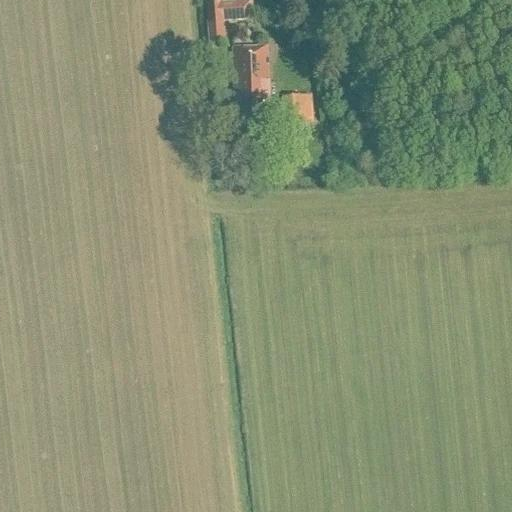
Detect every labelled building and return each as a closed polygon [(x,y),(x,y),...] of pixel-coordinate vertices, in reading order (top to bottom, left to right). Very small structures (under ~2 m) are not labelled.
[(208,28),(224,27),(232,26),(231,7),(222,8),(221,0),(214,0),(207,0),(208,28)] [(319,0),(287,0),(288,12),(320,12),(319,0)] [(225,49),(224,27),(208,28),(210,49),(225,49)] [(262,105),(270,104),(268,51),(234,52),(236,106),(238,105),(239,125),(244,125),(244,131),(263,130),(262,105)] [(288,127),(313,125),(311,101),(286,103),(288,127)]
